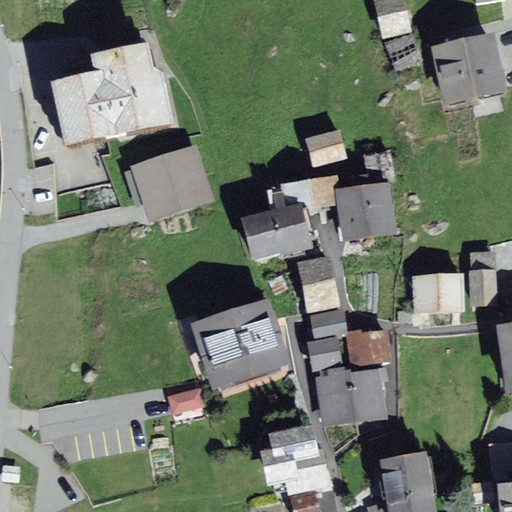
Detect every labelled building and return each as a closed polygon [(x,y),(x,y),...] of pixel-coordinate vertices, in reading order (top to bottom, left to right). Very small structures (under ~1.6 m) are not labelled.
[(387,43),(415,35),(405,0),(383,0),(376,2),(387,43)] [(511,85),(502,40),(438,53),(450,110),(511,97),(511,85)] [(93,82),(64,89),(78,153),(99,149),(186,130),(175,79),(167,74),(161,48),(103,60),(107,79),(93,82)] [(322,165),(349,155),(341,131),(313,140),(322,165)] [(200,149),(137,169),(154,223),(217,203),(200,149)] [(334,182),(281,186),(283,215),(336,211),(334,182)] [(397,226),(394,187),(348,190),(351,230),(397,226)] [(283,215),(243,225),(253,265),(311,252),(301,211),(283,215)] [(348,311),(338,260),(305,267),(315,317),(348,311)] [(496,273),(471,273),(471,309),(496,309),(496,273)] [(465,275),(419,277),(420,304),(467,302),(465,275)] [(277,306),(200,331),(220,393),(297,369),(277,306)] [(352,314),(319,320),(323,343),(356,337),(352,314)] [(394,334),(355,339),(359,370),(398,365),(394,334)] [(322,375),(350,369),(344,341),(315,347),(322,375)] [(387,373),(324,379),(329,430),(391,424),(387,373)] [(200,390),(169,398),(173,416),(205,407),(200,390)] [(141,393),(39,404),(42,439),(72,436),(74,456),(90,455),(89,444),(87,431),(105,429),(107,450),(147,446),(141,393)] [(279,454),(269,456),(277,501),(327,491),(315,430),(276,438),(279,454)] [(445,511),(437,460),(390,468),(397,511),(445,511)] [(295,509),(295,511),(321,511),(319,503),(295,509)]
